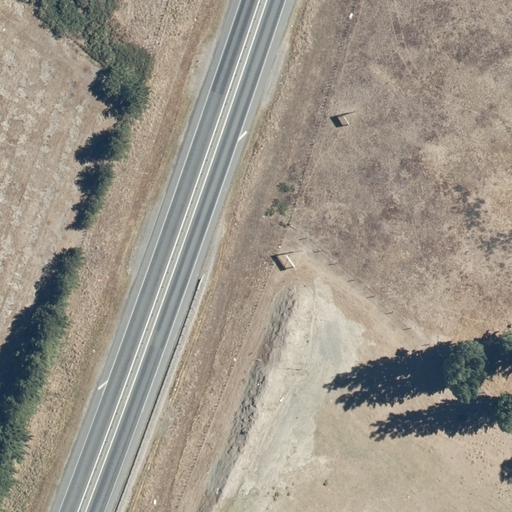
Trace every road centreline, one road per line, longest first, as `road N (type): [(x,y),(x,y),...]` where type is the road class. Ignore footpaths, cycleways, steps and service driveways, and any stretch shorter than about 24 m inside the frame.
road 1 (trunk): [(71,511),(250,0)]
road 2 (trunk): [(278,0),(101,511)]
